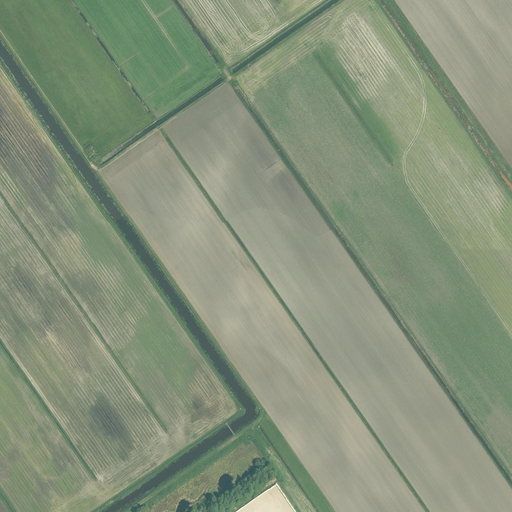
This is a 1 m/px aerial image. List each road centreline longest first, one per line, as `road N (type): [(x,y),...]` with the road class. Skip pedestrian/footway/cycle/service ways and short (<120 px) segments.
road 1 (track): [(97,511),(239,410),(0,66)]
road 2 (track): [(251,428),(262,414),(257,403),(0,32)]
road 3 (track): [(95,170),(342,0)]
road 4 (track): [(132,511),(251,428)]
